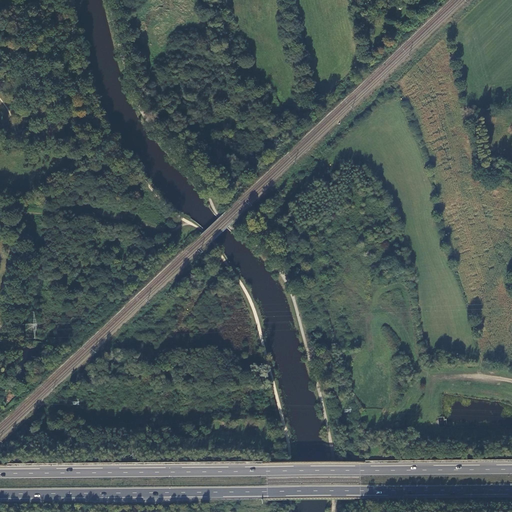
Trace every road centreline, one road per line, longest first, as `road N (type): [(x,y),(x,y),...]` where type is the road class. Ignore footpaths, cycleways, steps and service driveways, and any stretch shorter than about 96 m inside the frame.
road 1 (trunk): [(0,494),(511,489)]
road 2 (trunk): [(511,469),(0,473)]
road 3 (track): [(437,377),(419,372),(417,353),(469,358),(474,338),(436,228),(424,163),(398,103)]
